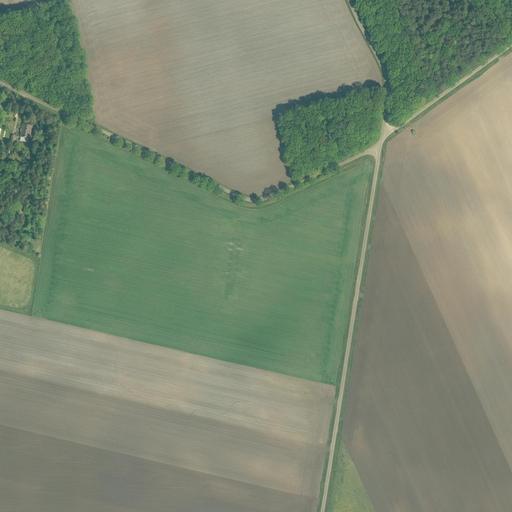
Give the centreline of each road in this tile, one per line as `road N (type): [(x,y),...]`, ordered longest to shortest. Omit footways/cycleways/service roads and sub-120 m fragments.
road 1 (unclassified): [(380,140),(251,200),(0,82)]
road 2 (unclassified): [(321,511),(380,140)]
road 3 (unclassified): [(380,140),(511,44)]
road 4 (unclassified): [(380,140),(386,80),(349,0)]
